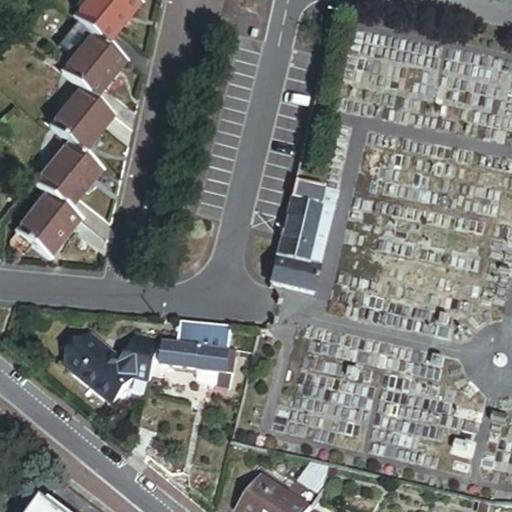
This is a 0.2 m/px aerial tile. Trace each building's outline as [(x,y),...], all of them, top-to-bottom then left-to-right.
[(93,45),(106,56),(126,30),(141,12),(126,0),(100,0),(75,31),(93,45)] [(82,99),(92,108),(110,86),(123,70),(106,56),(93,45),(62,83),(82,99)] [(71,156),(82,165),(98,145),(114,126),(92,108),(82,99),(50,139),(71,156)] [(48,203),(70,221),(86,201),(102,181),(82,165),(71,156),(39,196),(48,203)] [(269,285),(310,295),(335,196),(321,193),(322,188),(294,181),(269,285)] [(66,247),(80,229),(70,221),(48,203),(17,241),(49,268),(66,247)] [(202,323),(180,321),(178,342),(217,345),(227,348),(229,325),(202,323)] [(130,375),(136,367),(121,353),(92,329),(70,354),(115,392),(130,375)] [(130,342),(121,353),(136,367),(130,375),(147,379),(148,372),(157,374),(157,370),(159,340),(160,337),(133,330),(130,342)] [(231,369),(226,368),(227,348),(217,345),(178,342),(159,340),(157,370),(165,369),(165,364),(199,367),(221,369),(220,375),(220,379),(229,381),(231,369)] [(231,369),(234,368),(236,350),(227,348),(226,368),(231,369)] [(220,379),(220,375),(199,375),(199,367),(195,367),(195,373),(198,377),(220,379)] [(199,375),(220,375),(221,369),(199,367),(199,375)] [(307,511),(310,508),(258,474),(233,511),(307,511)] [(100,511),(61,482),(37,511),(100,511)]
